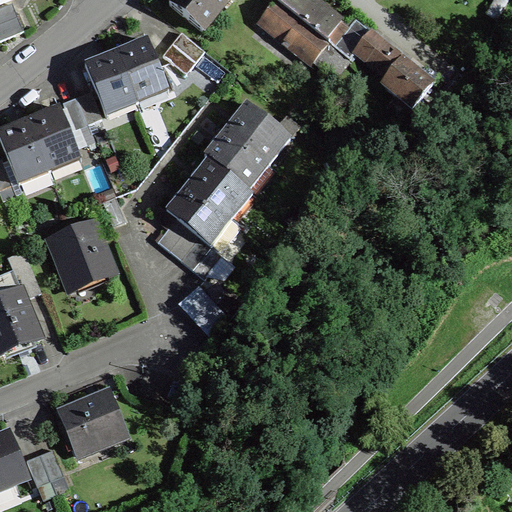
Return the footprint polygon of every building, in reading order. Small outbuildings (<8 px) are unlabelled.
[(203,33),(230,0),(173,0),(169,5),(203,33)] [(308,0),(276,0),(275,2),(276,3),(321,39),(335,21),(308,0)] [(494,0),(487,16),(498,22),(509,0),(494,0)] [(321,39),(276,3),(260,22),(333,81),(349,61),(325,42),(321,39)] [(12,5),(0,10),(0,26),(18,19),(12,5)] [(18,19),(0,26),(0,43),(24,33),(18,19)] [(325,42),(349,61),(350,62),(356,55),(387,80),(381,86),(396,98),(411,111),(434,84),(356,21),(349,30),(340,23),(325,42)] [(182,34),(173,46),(196,64),(205,53),(182,34)] [(148,41),(117,53),(138,106),(169,94),(148,41)] [(173,46),(163,58),(186,76),(196,64),(173,46)] [(117,53),(86,65),(106,118),(138,106),(117,53)] [(77,100),(88,127),(102,120),(91,94),(77,100)] [(402,122),(411,111),(396,98),(387,109),(402,122)] [(77,100),(63,105),(75,134),(89,128),(88,127),(77,100)] [(246,105),(226,131),(270,166),(291,140),(246,105)] [(59,109),(27,122),(49,175),(81,162),(59,109)] [(27,122),(0,133),(0,139),(19,187),(49,175),(27,122)] [(249,193),(270,166),(226,131),(205,158),(209,161),(249,193)] [(2,160),(0,160),(0,192),(4,204),(18,198),(2,160)] [(187,187),(232,223),(253,197),(249,193),(209,161),(187,187)] [(232,223),(187,187),(166,213),(176,221),(188,230),(200,240),(211,249),(232,223)] [(116,199),(103,204),(114,229),(127,224),(116,199)] [(188,230),(176,221),(158,244),(169,254),(188,230)] [(93,224),(49,242),(70,291),(114,273),(93,224)] [(188,230),(169,254),(181,263),(200,240),(188,230)] [(200,240),(181,263),(192,272),(211,249),(200,240)] [(223,259),(211,249),(192,272),(204,282),(223,259)] [(14,273),(21,290),(26,302),(42,295),(30,267),(14,273)] [(198,289),(179,306),(211,341),(230,323),(198,289)] [(21,290),(0,299),(0,356),(41,339),(26,302),(21,290)] [(127,437),(109,393),(60,413),(79,458),(127,437)] [(10,434),(0,437),(0,489),(28,479),(10,434)] [(54,452),(41,457),(51,484),(64,478),(54,452)] [(41,457),(27,462),(38,489),(51,484),(41,457)]
